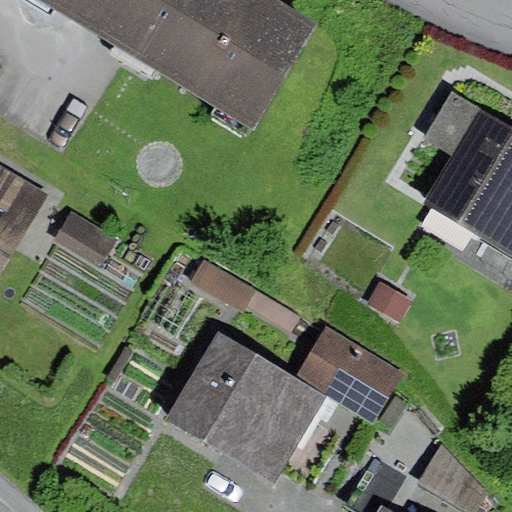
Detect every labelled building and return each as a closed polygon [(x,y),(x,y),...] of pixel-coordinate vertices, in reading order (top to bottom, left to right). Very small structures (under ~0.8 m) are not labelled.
[(282,0),(36,0),(259,129),(321,22),(282,0)] [(511,127),(453,91),(424,138),(454,157),(425,203),(511,257),(511,127)] [(0,284),(52,195),(0,164),(0,284)] [(73,213),(56,242),(102,269),(119,241),(73,213)] [(206,263),(193,284),(244,314),(247,309),(290,334),(300,318),(206,263)] [(380,284),(369,304),(401,322),(412,302),(380,284)] [(325,327),(297,374),(375,422),(404,375),(325,327)] [(327,395),(219,332),(167,421),(275,484),(327,395)] [(440,446),(419,484),(463,511),(484,511),(486,509),(440,446)]
